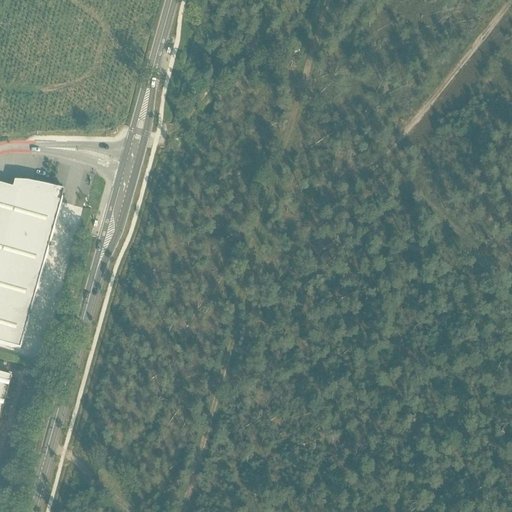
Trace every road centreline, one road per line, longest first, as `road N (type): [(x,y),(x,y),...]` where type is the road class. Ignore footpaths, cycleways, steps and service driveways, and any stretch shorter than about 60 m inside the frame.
road 1 (track): [(319,0),(181,511)]
road 2 (track): [(135,143),(156,143),(184,123),(249,53),(383,160),(511,282)]
road 3 (track): [(511,3),(383,160),(236,310)]
road 4 (primary): [(30,511),(129,164)]
road 5 (primary): [(129,164),(171,0)]
road 6 (unclassified): [(129,164),(67,151),(0,150)]
